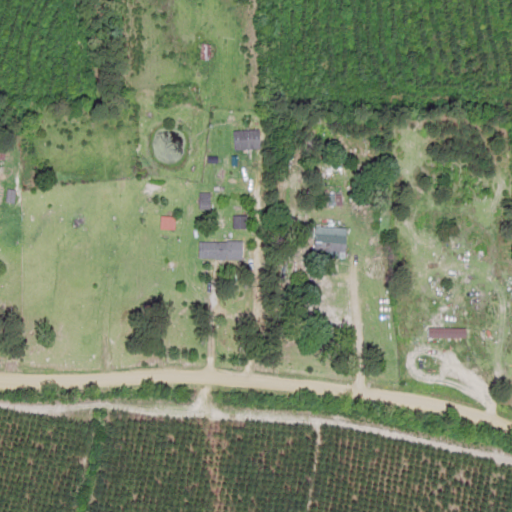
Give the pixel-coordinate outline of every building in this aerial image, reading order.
[(213,61),(213,45),(191,45),(191,61),(213,61)] [(229,131),(229,151),(255,150),(254,131),(229,131)] [(352,228),(371,228),(371,211),(352,211),(352,228)] [(340,235),(309,235),(309,258),(340,258),(340,235)] [(218,242),(196,242),(196,259),(218,259),(218,242)] [(461,330),(423,330),(423,340),(461,340),(461,330)]
